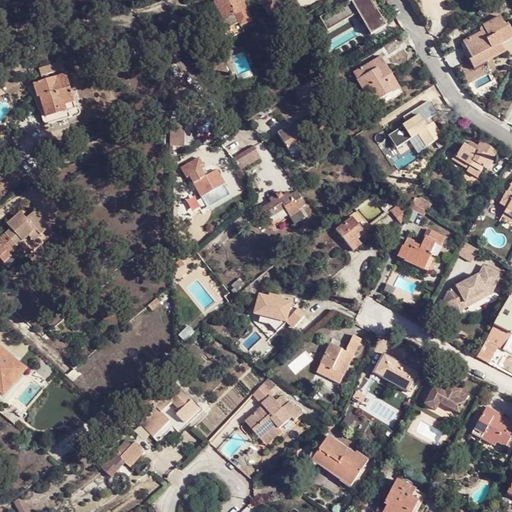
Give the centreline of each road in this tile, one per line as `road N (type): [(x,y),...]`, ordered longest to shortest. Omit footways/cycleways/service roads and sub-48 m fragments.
road 1 (unknown): [(0,27),(126,21),(228,111),(284,179)]
road 2 (residential): [(399,0),(466,113),(511,140)]
road 3 (residential): [(376,309),(511,385)]
road 4 (residential): [(227,511),(242,486),(213,466),(204,466),(171,511)]
